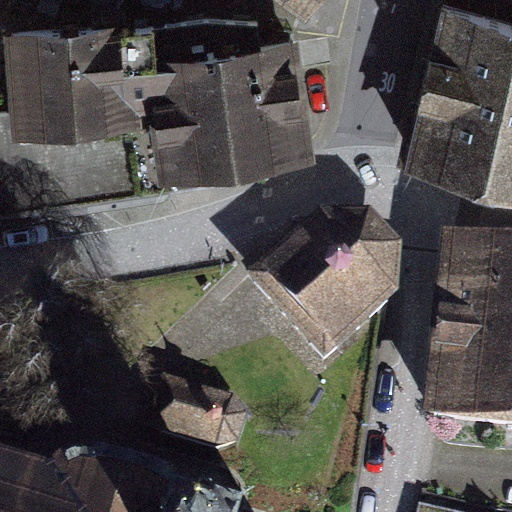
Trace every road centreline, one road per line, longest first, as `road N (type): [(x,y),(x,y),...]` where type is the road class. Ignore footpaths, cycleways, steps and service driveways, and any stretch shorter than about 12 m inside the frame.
road 1 (secondary): [(0,271),(151,246),(277,203),(360,191)]
road 2 (unclassified): [(421,204),(415,363),(393,511)]
road 3 (unclassified): [(360,191),(371,98),(399,0)]
